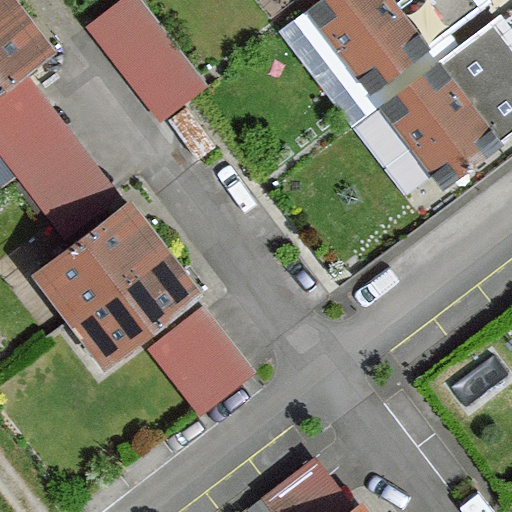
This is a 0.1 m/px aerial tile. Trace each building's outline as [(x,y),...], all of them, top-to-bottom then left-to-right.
[(99,358),(195,286),(28,64),(54,44),(20,0),(0,0),(0,149),(61,230),(24,258),(99,358)] [(209,80),(146,0),(111,0),(86,20),(162,117),(209,80)] [(254,0),(414,205),(511,129),(511,27),(495,5),(428,56),(418,44),(474,0),(254,0)] [(251,365),(202,303),(147,346),(196,408),(251,365)] [(374,511),(360,493),(349,502),(314,456),(262,496),(274,511),(374,511)]
